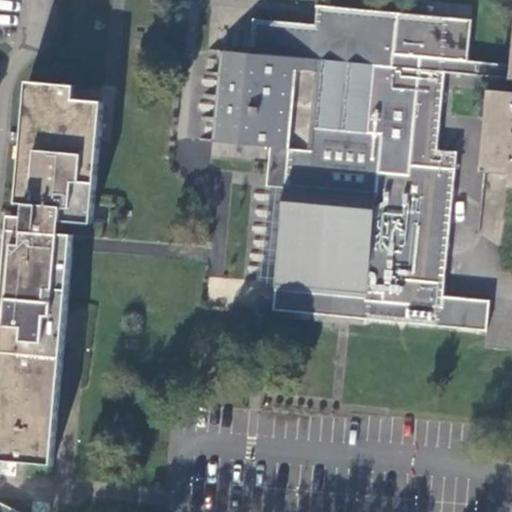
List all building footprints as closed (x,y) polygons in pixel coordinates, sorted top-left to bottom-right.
[(511,61),(470,57),(474,19),(320,5),(318,26),(299,24),(276,21),(256,20),(252,53),(223,50),(214,141),(272,147),(289,149),(286,188),(275,310),(283,311),(351,317),(491,330),(494,300),(444,295),(451,222),(460,132),(462,107),(465,74),(511,78),(511,61)] [(200,87),(213,88),(217,51),(204,49),(200,87)] [(4,459),(56,463),(70,303),(75,250),(76,242),(76,235),(63,234),(64,222),(94,224),(98,180),(101,143),(104,120),(105,103),(100,102),(76,100),(77,86),(30,82),(21,189),(19,204),(29,205),(28,217),(13,216),(0,364),(0,444),(5,445),(4,459)] [(511,93),(493,92),(486,172),(511,174),(511,93)] [(462,107),(460,132),(479,134),(482,109),(462,107)] [(289,149),(272,147),(270,163),(269,176),(267,186),(286,188),(289,149)] [(0,501),(0,511),(22,511),(0,501)]
